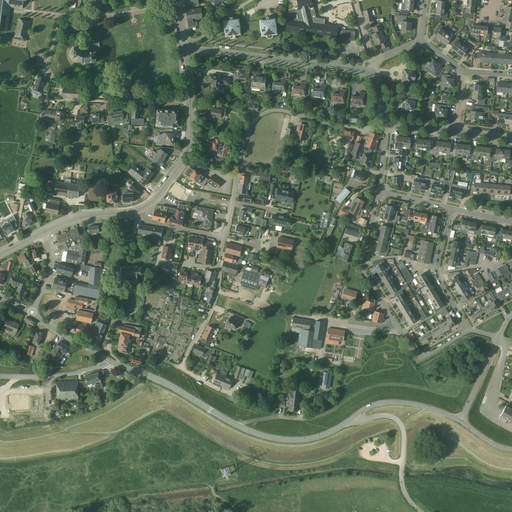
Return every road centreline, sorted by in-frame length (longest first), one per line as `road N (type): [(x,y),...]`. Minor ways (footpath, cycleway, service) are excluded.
road 1 (residential): [(224,237),(237,164),(259,116),(280,110),(359,130),(387,120)]
road 2 (track): [(154,378),(103,414),(55,432),(116,432),(139,418)]
road 3 (tertiary): [(369,72),(184,49)]
road 4 (residential): [(229,393),(180,367),(218,291),(219,269)]
road 5 (residential): [(397,325),(361,263),(379,191)]
road 6 (unclassified): [(352,417),(390,416),(400,424),(401,487),(420,511)]
road 7 (residential): [(468,330),(436,270),(450,208)]
road 8 (tertiary): [(137,210),(186,154),(190,98)]
road 9 (unclassified): [(235,426),(123,366)]
road 10 (unclassified): [(352,417),(328,434),(296,441),(235,426)]
road 11 (residential): [(108,100),(95,86),(49,72),(62,17)]
